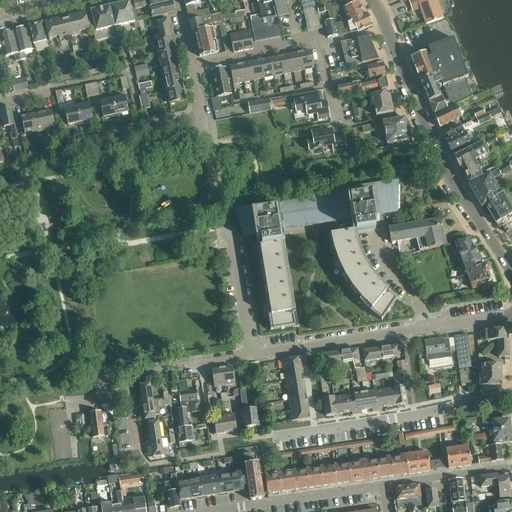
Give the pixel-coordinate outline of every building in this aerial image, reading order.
[(138,0),(133,1),(135,9),(146,7),(143,0),(138,0)] [(146,0),(151,18),(175,12),(172,2),(174,2),(173,0),(146,0)] [(207,0),(212,16),(222,14),(224,13),(220,0),(207,0)] [(256,0),(261,19),(275,17),(278,17),(273,0),(256,0)] [(273,0),(278,17),(289,14),(285,0),(273,0)] [(300,0),(304,12),(316,9),(313,0),(300,0)] [(408,0),(412,12),(420,9),(426,25),(443,19),(436,0),(408,0)] [(110,7),(115,27),(134,23),(135,23),(134,22),(130,3),(130,2),(129,2),(110,7)] [(331,4),(330,4),(332,12),(343,9),(340,2),(331,4)] [(344,9),(349,21),(349,22),(352,20),(364,15),(358,2),(344,9)] [(332,12),(330,4),(326,5),(330,21),(324,22),(328,38),(338,36),(335,24),(335,20),(332,12)] [(317,7),(319,14),(325,12),(324,6),(317,7)] [(115,27),(110,7),(109,7),(92,11),(91,11),(91,12),(96,31),(96,32),(94,32),(93,32),(96,43),(96,41),(110,38),(111,39),(118,38),(115,27)] [(194,9),(187,11),(189,22),(210,17),(208,10),(198,12),(194,9)] [(317,9),(314,10),(309,11),(304,12),(308,32),(313,31),(318,30),(323,29),(319,14),(317,9)] [(55,20),(45,23),(49,40),(59,38),(60,40),(80,35),(79,33),(89,30),(85,13),(75,16),(75,18),(56,23),(55,20)] [(210,17),(189,22),(191,32),(194,32),(213,27),(219,26),(223,25),(224,25),(222,14),(212,16),(210,17)] [(367,14),(364,15),(352,20),(358,32),(373,26),(367,14)] [(161,19),(162,22),(156,23),(160,40),(171,38),(166,18),(161,19)] [(258,30),(263,29),(268,28),(266,19),(251,22),(253,31),(258,30)] [(349,21),(335,24),(338,36),(342,35),(358,32),(352,20),(349,22),(349,21)] [(47,41),(42,24),(29,27),(33,45),(47,41)] [(279,25),(273,27),(275,38),(282,37),(279,25)] [(27,27),(13,31),(21,60),(25,59),(24,52),(32,50),(27,27)] [(219,53),(213,27),(194,32),(200,57),(219,53)] [(21,60),(13,31),(0,34),(0,35),(5,57),(14,55),(16,61),(21,60)] [(250,32),(240,34),(244,51),(254,49),(250,32)] [(244,51),(240,34),(230,36),(233,53),(244,51)] [(357,65),(378,61),(379,60),(378,60),(368,38),(369,38),(358,40),(358,42),(347,44),(347,42),(341,43),(347,68),(357,65)] [(156,43),(159,55),(174,52),(171,39),(156,43)] [(425,53),(425,54),(411,59),(420,81),(425,93),(429,102),(429,103),(434,116),(468,99),(475,96),(474,95),(471,97),(464,79),(468,78),(464,66),(462,62),(459,55),(460,55),(458,50),(457,50),(453,39),(448,41),(448,40),(444,42),(437,45),(437,44),(433,46),(433,47),(428,48),(430,52),(425,54),(425,53)] [(310,51),(300,53),(304,70),(314,68),(310,51)] [(159,55),(161,67),(177,64),(174,52),(159,55)] [(300,53),(290,55),(294,72),(304,70),(300,53)] [(290,55),(280,57),(284,75),(294,72),(290,55)] [(280,57),(270,59),(274,77),(284,75),(280,57)] [(270,59),(260,61),(264,79),(274,77),(270,59)] [(260,61),(250,63),(254,81),(264,79),(260,61)] [(378,61),(357,65),(358,70),(368,68),(370,79),(385,76),(382,63),(379,64),(378,61)] [(250,63),(240,65),(243,83),(254,81),(250,63)] [(161,67),(164,80),(179,76),(177,64),(161,67)] [(134,68),(136,73),(148,70),(147,65),(134,68)] [(243,83),(240,65),(230,67),(233,85),(243,83)] [(231,95),(226,68),(211,71),(217,98),(231,95)] [(148,70),(136,73),(137,78),(149,76),(148,70)] [(51,84),(49,72),(42,74),(44,85),(51,84)] [(164,80),(167,92),(182,88),(179,76),(164,80)] [(120,78),(123,90),(129,89),(126,77),(120,78)] [(26,79),(12,82),(14,92),(28,89),(26,79)] [(360,95),(388,88),(386,79),(360,84),(360,81),(338,86),(339,95),(349,93),(349,94),(360,92),(360,95)] [(97,83),(91,84),(93,97),(99,95),(97,83)] [(138,85),(140,91),(152,88),(151,83),(138,85)] [(93,97),(91,84),(85,86),(87,98),(93,97)] [(182,88),(167,92),(170,104),(185,100),(182,88)] [(55,92),(58,104),(64,103),(61,91),(55,92)] [(389,102),(387,93),(386,92),(369,96),(371,107),(374,106),(376,116),(393,112),(391,102),(389,102)] [(117,96),(112,97),(116,115),(129,112),(125,96),(118,98),(117,96)] [(141,98),(144,110),(150,109),(147,96),(141,98)] [(317,114),(318,120),(330,118),(327,102),(320,103),(319,96),(294,100),(296,113),(306,111),(307,116),(317,114)] [(116,115),(112,97),(107,99),(107,100),(100,102),(103,117),(104,117),(104,118),(105,119),(110,118),(110,117),(110,116),(116,115)] [(218,98),(211,99),(214,112),(221,110),(218,98)] [(271,101),(272,108),(286,106),(285,99),(271,101)] [(248,104),(250,114),(271,110),(269,100),(248,104)] [(82,104),(77,105),(81,122),(93,120),(90,104),(83,106),(82,104)] [(81,122),(77,105),(71,106),(72,108),(64,110),(68,125),(81,122)] [(456,106),(434,116),(440,128),(462,118),(456,106)] [(0,110),(0,111),(3,127),(11,126),(12,133),(11,134),(12,140),(18,139),(16,133),(17,133),(12,108),(0,110)] [(482,108),(473,113),(476,118),(485,114),(482,108)] [(499,108),(487,114),(489,119),(490,121),(491,120),(490,118),(493,116),(494,117),(501,113),(499,108)] [(52,111),(42,113),(45,131),(55,129),(52,111)] [(42,113),(31,115),(35,133),(45,131),(42,113)] [(487,114),(476,118),(480,126),(490,121),(489,119),(487,114)] [(35,133),(31,115),(21,117),(25,135),(35,133)] [(407,128),(407,126),(405,119),(383,123),(387,144),(409,140),(408,131),(409,131),(408,127),(407,128)] [(371,133),(369,125),(362,126),(363,134),(371,133)] [(451,152),(456,149),(473,140),(468,132),(464,134),(461,126),(443,134),(447,143),(447,144),(451,152)] [(326,127),(321,128),(321,130),(311,132),(312,140),(311,140),(312,149),(332,146),(333,151),(347,149),(344,137),(334,139),(332,130),(327,131),(326,127)] [(485,142),(488,148),(497,144),(494,137),(485,142)] [(456,149),(459,154),(476,145),(473,140),(456,149)] [(476,145),(459,154),(453,157),(459,169),(461,167),(463,171),(469,183),(482,177),(474,161),(479,158),(480,162),(483,162),(488,159),(489,157),(487,153),(488,153),(482,142),(476,145)] [(469,186),(481,207),(501,194),(492,179),(500,175),(511,169),(507,164),(497,170),(489,174),(488,175),(469,186)] [(495,166),(486,171),(488,175),(489,174),(497,170),(495,166)] [(238,212),(238,213),(239,213),(246,234),(245,234),(245,235),(246,235),(258,233),(258,236),(259,240),(256,241),(259,241),(261,241),(262,242),(261,242),(262,247),(260,247),(260,248),(257,248),(257,249),(260,248),(262,261),(261,261),(259,262),(260,262),(262,262),(265,275),(264,275),(262,275),(262,276),(265,275),(267,289),(266,289),(264,289),(267,289),(269,302),(268,302),(266,303),(269,303),(271,316),(270,316),(268,316),(268,317),(271,316),(273,329),(272,330),(271,330),(273,330),(281,329),(281,330),(285,329),(284,328),(295,327),(295,326),(293,315),(293,313),(282,244),(281,238),(283,237),(283,236),(283,232),(282,229),(351,218),(351,221),(352,225),(353,231),(353,232),(354,232),(354,233),(356,232),(376,229),(375,224),(374,223),(377,222),(379,221),(376,221),(376,217),(375,214),(395,210),(395,209),(395,210),(395,185),(395,184),(344,191),(281,206),(238,212)] [(497,226),(500,227),(502,226),(506,233),(511,229),(511,216),(511,215),(511,214),(511,209),(502,195),(485,206),(497,226)] [(411,240),(416,239),(420,251),(443,245),(438,228),(439,228),(439,227),(437,227),(436,220),(389,228),(391,243),(397,242),(398,247),(411,245),(411,240)] [(387,292),(379,284),(378,284),(371,275),(365,265),(360,255),(356,244),(354,233),(354,232),(353,232),(331,236),(328,237),(331,237),(334,250),(331,251),(334,251),(339,264),(336,265),(339,264),(345,276),(342,278),(345,277),(352,288),(350,290),(353,289),(361,299),(359,302),(362,300),(372,309),(370,312),(372,310),(383,318),(381,321),(383,318),(383,319),(396,299),(387,292)] [(464,267),(472,289),(478,287),(477,285),(489,281),(490,281),(491,279),(489,272),(490,270),(489,265),(486,264),(477,267),(476,263),(483,261),(468,240),(455,243),(464,267)] [(490,330),(490,328),(485,328),(485,341),(498,341),(499,358),(505,358),(505,360),(510,360),(508,330),(490,330)] [(454,337),(458,364),(471,362),(467,335),(454,337)] [(425,341),(427,356),(428,361),(452,357),(449,338),(443,339),(443,338),(425,341)] [(385,345),(380,346),(382,359),(399,357),(397,346),(385,348),(385,345)] [(382,359),(380,346),(374,347),(375,350),(363,352),(364,362),(382,359)] [(345,349),(340,350),(342,363),(359,360),(357,350),(345,352),(345,349)] [(342,363),(340,350),(334,351),(335,353),(323,355),(324,366),(342,363)] [(282,360),(284,371),(302,368),(300,358),(282,360)] [(500,386),(499,375),(502,375),(501,364),(484,365),(484,375),(481,376),(482,386),(500,386)] [(233,367),(222,368),(225,386),(235,385),(233,367)] [(225,386),(222,368),(209,370),(210,376),(213,376),(215,388),(225,386)] [(284,371),(286,381),(303,378),(302,368),(284,371)] [(93,371),(94,386),(105,384),(103,370),(93,371)] [(178,409),(180,428),(188,427),(187,414),(192,413),(200,412),(199,403),(198,403),(197,391),(195,383),(201,382),(200,377),(177,380),(178,393),(179,393),(180,402),(181,409),(178,409)] [(286,381),(287,391),(305,388),(303,378),(286,381)] [(139,398),(139,403),(153,401),(150,384),(139,385),(141,397),(139,398)] [(405,386),(394,388),(397,406),(407,404),(405,386)] [(429,387),(430,395),(440,393),(439,387),(434,388),(434,386),(429,387)] [(287,391),(289,401),(307,398),(305,388),(287,391)] [(394,388),(384,390),(387,407),(397,406),(394,388)] [(384,390),(374,391),(377,411),(382,411),(381,408),(387,407),(384,390)] [(240,392),(245,428),(259,426),(257,409),(247,410),(245,391),(240,392)] [(374,391),(364,393),(367,410),(372,409),(372,412),(377,411),(374,391)] [(364,393),(354,394),(357,414),(362,414),(361,411),(367,410),(364,393)] [(354,394),(344,396),(346,413),(352,413),(352,415),(357,414),(354,394)] [(344,396),(334,397),(336,415),(346,413),(344,396)] [(336,415),(334,397),(323,399),(326,417),(336,415)] [(289,401),(291,411),(308,408),(307,398),(289,401)] [(153,401),(139,403),(140,408),(143,408),(145,420),(155,418),(155,416),(160,415),(158,400),(153,401)] [(308,408),(291,411),(292,421),(310,419),(308,408)] [(95,413),(90,414),(91,429),(92,438),(96,437),(95,428),(103,428),(101,412),(100,412),(99,411),(96,412),(95,413)] [(75,415),(77,426),(88,424),(87,414),(75,415)] [(213,430),(214,435),(237,432),(234,414),(213,417),(215,429),(213,430)] [(510,418),(482,419),(482,429),(490,428),(491,443),(511,441),(511,439),(511,437),(511,436),(511,435),(511,433),(510,419),(510,418)] [(147,435),(148,440),(161,438),(158,421),(148,423),(150,435),(147,435)] [(191,426),(188,427),(180,428),(177,428),(180,448),(187,447),(186,442),(193,441),(191,426)] [(161,438),(148,440),(149,446),(151,445),(153,457),(164,456),(161,438)] [(491,462),(502,461),(500,444),(486,446),(487,457),(478,458),(479,464),(491,462)] [(468,446),(453,449),(446,450),(449,469),(471,466),(468,446)] [(405,455),(408,474),(408,475),(431,472),(427,452),(405,455)] [(244,455),(244,458),(249,489),(251,501),(264,499),(257,456),(252,453),(244,455)] [(401,458),(391,460),(394,476),(408,474),(405,455),(400,456),(401,458)] [(249,489),(244,458),(241,458),(241,457),(239,458),(241,474),(242,474),(244,490),(249,489)] [(394,476),(391,460),(391,457),(386,458),(386,460),(377,462),(380,478),(394,476)] [(351,465),(349,466),(351,483),(354,482),(367,481),(364,461),(359,462),(359,464),(351,465)] [(369,461),(364,461),(367,481),(380,479),(380,478),(377,462),(369,463),(369,461)] [(444,468),(443,461),(431,463),(432,469),(444,468)] [(334,466),(334,468),(337,484),(351,482),(351,483),(349,466),(339,467),(339,465),(334,466)] [(320,468),(320,470),(323,486),(337,484),(334,468),(325,469),(325,467),(320,468)] [(306,469),(307,472),(309,488),(323,486),(320,470),(312,471),(311,469),(306,469)] [(292,471),(293,474),(295,490),(309,488),(307,472),(298,473),(297,471),(292,471)] [(278,473),(279,476),(281,492),(295,490),(293,474),(284,475),(284,473),(278,473)] [(242,474),(241,474),(231,475),(233,493),(244,491),(244,490),(242,474)] [(470,483),(478,482),(480,482),(481,488),(498,486),(500,499),(511,497),(511,491),(510,492),(508,474),(469,478),(470,483)] [(165,483),(167,492),(169,509),(181,507),(176,475),(171,475),(172,482),(165,483)] [(233,493),(231,475),(220,477),(223,495),(233,493)] [(281,492),(279,476),(270,477),(270,475),(265,475),(268,494),(281,492)] [(223,495),(220,477),(210,479),(212,496),(223,495)] [(212,496),(210,479),(199,480),(202,498),(212,496)] [(449,481),(452,511),(466,511),(463,479),(449,481)] [(202,498),(199,480),(189,482),(192,500),(202,498)] [(192,500),(189,482),(178,484),(181,501),(192,500)] [(419,485),(407,486),(409,499),(421,498),(419,485)] [(407,486),(395,488),(397,501),(397,504),(402,504),(402,503),(409,502),(409,499),(407,486)] [(431,490),(430,488),(425,489),(428,509),(439,507),(436,490),(431,490)] [(118,506),(112,506),(113,511),(124,511),(123,505),(122,499),(121,492),(116,492),(118,506)] [(27,496),(29,509),(35,508),(33,495),(27,496)] [(134,503),(135,511),(146,511),(144,498),(133,500),(134,503)] [(488,507),(488,511),(492,511),(511,510),(511,507),(511,499),(497,501),(497,506),(488,507)] [(8,511),(6,502),(0,503),(0,506),(0,509),(0,511),(8,511)] [(113,511),(112,506),(112,502),(101,504),(101,511),(113,511)] [(123,505),(124,511),(135,511),(134,503),(128,504),(123,505)] [(148,504),(148,508),(148,511),(156,511),(155,503),(148,504)]
